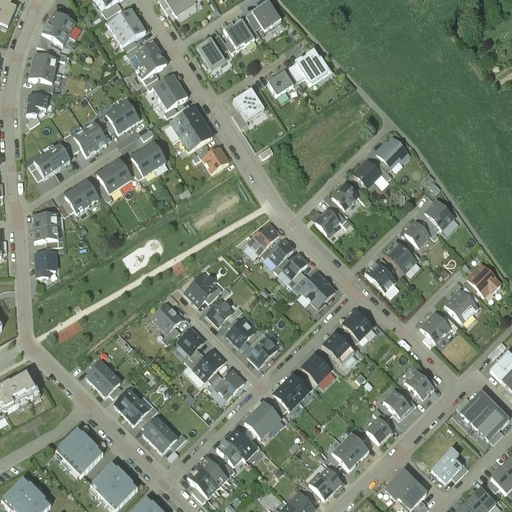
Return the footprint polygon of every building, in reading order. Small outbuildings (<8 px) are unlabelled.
[(98,0),(106,11),(106,12),(116,6),(123,1),(122,0),(98,0)] [(172,15),(162,0),(157,3),(167,18),(172,15)] [(162,0),(172,15),(175,20),(195,7),(193,3),(198,0),(162,0)] [(0,1),(0,28),(7,31),(12,19),(16,11),(9,8),(10,6),(0,1)] [(250,16),(260,31),(264,36),(280,26),(267,5),(250,16)] [(101,15),(105,22),(121,12),(116,6),(106,12),(106,11),(101,15)] [(107,28),(114,39),(138,24),(131,13),(119,21),(107,28)] [(104,23),(107,28),(119,21),(116,16),(104,23)] [(249,25),(255,34),(260,31),(250,16),(245,19),(249,25)] [(50,20),(46,27),(68,40),(74,29),(53,17),(51,21),(50,20)] [(236,55),(254,44),(244,29),(240,22),(223,33),(229,43),(235,53),(236,55)] [(114,39),(121,51),(133,43),(145,36),(138,24),(114,39)] [(244,29),(254,44),(259,41),(255,34),(249,25),(244,29)] [(62,51),(68,40),(46,27),(42,34),(43,35),(41,39),(50,44),(62,51)] [(50,44),(41,39),(40,38),(36,51),(48,54),(58,57),(59,55),(52,50),(49,50),(50,44)] [(195,51),(210,75),(224,66),(224,65),(227,63),(223,56),(228,53),(224,46),(218,38),(210,43),(210,42),(195,51)] [(121,51),(125,56),(136,48),(133,43),(121,51)] [(235,53),(229,43),(224,46),(228,53),(230,56),(235,53)] [(128,61),(143,51),(140,46),(125,56),(128,61)] [(142,68),(159,57),(152,47),(135,58),(142,68)] [(293,65),(295,67),(304,82),(309,89),(329,76),(320,61),(318,62),(313,53),(305,58),(306,59),(301,62),(300,61),(293,65)] [(58,57),(48,54),(47,62),(57,64),(64,66),(66,59),(58,57)] [(142,83),(154,76),(166,68),(159,57),(142,68),(135,72),(142,83)] [(30,67),(29,71),(54,77),(57,64),(47,62),(33,59),(32,67),(30,67)] [(297,86),(304,82),(295,67),(288,71),(289,73),(297,86)] [(51,89),(54,77),(29,71),(28,76),(29,76),(28,84),(36,86),(51,89)] [(299,88),(297,86),(289,73),(284,76),(292,90),(294,91),(299,88)] [(283,75),(267,86),(276,100),(292,90),(284,76),(283,75)] [(145,88),(157,81),(154,76),(142,83),(145,88)] [(161,86),(151,92),(159,103),(180,90),(172,79),(161,86)] [(149,94),(151,92),(161,86),(157,81),(146,89),(149,94)] [(53,89),(51,89),(36,86),(34,95),(48,96),(51,97),(53,89)] [(180,90),(159,103),(166,115),(173,110),(187,101),(180,90)] [(250,93),(232,104),(238,114),(245,125),(246,125),(263,114),(250,93)] [(43,115),(45,115),(46,103),(30,101),(27,101),(25,120),(36,121),(36,119),(43,115)] [(115,112),(128,131),(138,125),(125,106),(115,112)] [(173,110),(166,115),(163,116),(166,121),(177,115),(173,110)] [(115,112),(105,118),(115,134),(118,138),(128,131),(115,112)] [(194,112),(170,127),(179,141),(203,126),(194,112)] [(248,128),(246,125),(245,125),(238,114),(231,118),(240,133),(248,128)] [(110,137),(115,134),(105,118),(100,122),(107,132),(110,137)] [(39,126),(36,121),(26,127),(29,132),(39,126)] [(100,122),(95,125),(102,135),(107,132),(100,122)] [(203,126),(179,141),(188,155),(212,140),(203,126)] [(93,127),(83,134),(96,154),(106,148),(93,127)] [(140,139),(143,144),(153,138),(150,133),(140,139)] [(83,134),(73,140),(79,151),(86,161),(96,154),(83,134)] [(79,151),(73,140),(71,137),(63,142),(73,157),(78,153),(79,151)] [(404,156),(405,156),(392,143),(382,152),(380,150),(375,156),(382,163),(390,170),(398,162),(401,165),(407,159),(404,156)] [(73,157),(65,145),(60,148),(70,163),(75,160),(73,157)] [(152,148),(141,155),(154,174),(165,167),(152,148)] [(59,149),(45,158),(56,174),(69,166),(59,149)] [(201,161),(210,156),(207,151),(192,161),(195,166),(201,161)] [(218,151),(210,156),(201,161),(211,177),(228,166),(218,151)] [(272,156),(269,151),(259,157),(262,162),(272,156)] [(131,162),(133,165),(142,180),(143,181),(154,174),(141,155),(131,162)] [(56,174),(45,158),(33,166),(42,181),(43,182),(56,174)] [(391,171),(390,170),(382,163),(378,167),(386,175),(391,171)] [(366,190),(379,177),(374,171),(367,164),(353,177),(366,190)] [(118,165),(107,172),(120,191),(131,184),(129,182),(122,171),(118,165)] [(133,165),(128,168),(134,178),(137,183),(142,180),(133,165)] [(42,181),(33,166),(28,169),(37,184),(42,181)] [(374,171),(379,177),(386,184),(391,180),(386,175),(378,167),(374,171)] [(128,168),(122,171),(129,182),(134,178),(128,168)] [(96,179),(102,187),(109,198),(120,191),(107,172),(96,179)] [(75,192),(87,210),(98,203),(95,200),(89,190),(86,185),(75,192)] [(89,190),(95,200),(101,197),(97,190),(94,186),(89,190)] [(344,212),(357,199),(351,193),(344,186),(331,199),(344,212)] [(97,190),(101,197),(106,206),(111,202),(109,198),(102,187),(97,190)] [(351,193),(357,199),(364,206),(368,202),(355,189),(351,193)] [(64,199),(67,204),(74,214),(76,217),(87,210),(75,192),(64,199)] [(441,233),(453,220),(436,203),(424,216),(427,219),(439,231),(441,233)] [(67,204),(62,207),(68,217),(74,214),(67,204)] [(68,217),(62,207),(57,210),(63,220),(68,217)] [(332,230),(339,224),(333,218),(327,212),(314,225),(326,236),(329,239),(335,233),(332,230)] [(333,218),(339,224),(346,231),(350,227),(337,214),(333,218)] [(33,233),(57,232),(56,219),(32,220),(33,233)] [(435,236),(439,231),(427,219),(422,223),(425,226),(435,236)] [(418,249),(429,238),(421,230),(415,224),(404,236),(418,249)] [(421,230),(429,238),(434,243),(438,238),(435,236),(425,226),(421,230)] [(259,257),(260,256),(268,248),(279,237),(268,227),(258,237),(256,236),(247,245),(259,257)] [(58,244),(57,232),(33,233),(34,245),(45,245),(58,244)] [(268,257),(277,267),(286,259),(293,251),(283,242),(272,253),(268,257)] [(415,264),(415,263),(404,252),(396,244),(384,255),(404,275),(415,264)] [(268,248),(260,256),(264,261),(268,257),(272,253),(268,248)] [(404,252),(415,263),(419,259),(408,248),(404,252)] [(281,271),(291,281),(300,273),(307,266),(297,256),(290,263),(281,271)] [(35,258),(36,280),(48,280),(48,274),(55,274),(54,257),(35,258)] [(286,259),(277,267),(273,271),(277,275),(281,271),(290,263),(286,259)] [(377,265),(389,277),(394,273),(381,260),(377,265)] [(395,284),(389,277),(377,265),(376,264),(364,275),(384,295),(395,284)] [(476,292),(483,299),(489,293),(492,296),(500,288),(497,285),(498,284),(481,268),(466,282),(469,285),(476,292)] [(300,273),(291,281),(287,285),(291,290),(304,277),(300,273)] [(334,293),(317,276),(310,283),(300,293),(317,310),(334,293)] [(297,295),(300,293),(310,283),(304,277),(291,290),(297,295)] [(206,280),(205,280),(203,278),(184,296),(197,309),(204,302),(215,291),(213,288),(213,287),(206,280)] [(465,289),(472,296),(476,292),(469,285),(464,289),(465,289)] [(215,291),(204,302),(208,306),(221,294),(217,289),(215,291)] [(461,294),(473,306),(477,302),(472,296),(465,289),(461,294)] [(444,308),(462,326),(477,311),(473,306),(461,294),(459,292),(444,308)] [(172,302),(180,311),(184,307),(176,299),(172,302)] [(172,302),(167,307),(176,315),(180,311),(172,302)] [(223,308),(219,304),(206,318),(218,330),(225,322),(231,316),(227,312),(228,311),(224,307),(223,308)] [(165,307),(151,321),(167,337),(174,330),(181,323),(165,307)] [(231,316),(225,322),(229,327),(236,320),(242,314),(237,310),(231,316)] [(357,317),(366,326),(371,321),(362,313),(357,317)] [(364,337),(371,330),(366,326),(357,317),(355,315),(342,327),(346,330),(358,343),(364,337)] [(434,315),(419,330),(426,337),(435,346),(450,331),(441,322),(434,315)] [(441,322),(450,331),(453,334),(457,330),(445,318),(441,322)] [(229,327),(227,328),(231,333),(240,324),(236,320),(229,327)] [(231,333),(226,338),(238,350),(254,335),(242,323),(240,324),(231,333)] [(179,335),(174,330),(167,337),(161,342),(167,348),(179,335)] [(346,339),(354,347),(358,343),(346,330),(341,334),(346,339)] [(191,332),(177,345),(189,357),(196,351),(203,344),(191,332)] [(262,335),(249,347),(254,351),(265,340),(266,339),(262,335)] [(342,343),(334,335),(321,348),(329,356),(338,364),(341,368),(354,355),(350,352),(342,343)] [(364,337),(358,343),(362,346),(367,341),(364,337)] [(431,350),(435,346),(426,337),(422,342),(431,350)] [(342,343),(350,352),(355,347),(354,347),(346,339),(342,343)] [(254,351),(246,359),(258,371),(277,352),(265,340),(254,351)] [(492,362),(505,349),(501,345),(488,358),(492,362)] [(200,355),(196,351),(189,357),(183,363),(188,368),(200,355)] [(223,365),(212,353),(205,360),(193,373),(204,384),(223,365)] [(188,368),(193,373),(205,360),(200,355),(188,368)] [(334,369),(333,369),(325,360),(321,356),(317,361),(329,374),(334,369)] [(333,369),(338,364),(329,356),(325,360),(333,369)] [(489,373),(500,385),(511,373),(511,362),(506,356),(489,373)] [(317,361),(314,358),(301,370),(309,378),(317,386),(329,374),(317,361)] [(89,368),(93,372),(100,366),(102,364),(98,359),(89,368)] [(110,376),(100,366),(93,372),(85,380),(95,390),(110,376)] [(223,382),(215,390),(219,394),(218,395),(222,399),(223,398),(227,402),(244,386),(232,373),(223,382)] [(511,373),(500,385),(511,396),(511,373)] [(414,398),(422,405),(428,399),(428,398),(433,392),(432,391),(419,378),(415,374),(403,385),(415,397),(414,398)] [(419,378),(432,391),(436,387),(423,374),(419,378)] [(0,416),(2,416),(3,417),(18,409),(17,407),(25,402),(26,404),(32,401),(31,399),(36,396),(37,398),(38,397),(26,375),(6,386),(7,387),(0,390),(0,416)] [(120,386),(110,376),(95,390),(105,400),(108,397),(117,388),(120,386)] [(215,390),(223,382),(219,377),(206,390),(210,394),(215,390)] [(295,382),(308,395),(312,390),(305,383),(300,377),(295,382)] [(291,378),(282,388),(298,404),(308,395),(295,382),(291,378)] [(305,383),(312,390),(317,386),(309,378),(305,383)] [(372,389),(367,384),(362,389),(367,394),(372,389)] [(116,397),(121,401),(128,394),(133,389),(129,385),(121,392),(116,397)] [(113,401),(116,397),(121,392),(117,388),(108,397),(113,401)] [(298,404),(282,388),(273,397),(277,402),(287,412),(289,414),(298,404)] [(138,404),(128,394),(121,401),(114,409),(123,419),(138,404)] [(392,416),(399,423),(404,418),(405,417),(404,416),(409,411),(399,400),(393,395),(382,405),(393,416),(392,416)] [(460,416),(473,430),(493,411),(489,406),(490,405),(480,395),(470,405),(470,406),(460,416)] [(404,418),(405,419),(415,409),(403,396),(399,400),(409,411),(404,416),(405,417),(404,418)] [(455,411),(460,416),(470,406),(470,405),(466,401),(455,411)] [(287,412),(277,402),(272,406),(282,416),(287,412)] [(148,414),(138,404),(123,419),(133,429),(141,421),(148,414)] [(263,406),(253,416),(274,437),(283,427),(278,423),(279,422),(263,406)] [(145,425),(150,421),(157,413),(153,409),(148,414),(141,421),(145,425)] [(487,444),(487,443),(498,433),(498,434),(508,424),(498,414),(498,415),(493,411),(473,430),(487,444)] [(372,416),(378,422),(385,429),(389,424),(376,412),(372,416)] [(253,416),(244,425),(260,441),(261,440),(265,445),(274,437),(253,416)] [(141,429),(145,433),(154,425),(150,421),(145,425),(141,429)] [(145,433),(142,437),(152,447),(166,432),(156,422),(154,425),(145,433)] [(365,434),(378,447),(390,434),(385,429),(378,422),(365,434)] [(78,432),(55,455),(56,456),(56,455),(63,462),(62,462),(72,472),(73,471),(79,478),(79,479),(80,480),(102,457),(91,446),(91,447),(88,444),(89,443),(78,432)] [(176,442),(166,432),(152,447),(161,457),(169,449),(176,442)] [(351,437),(359,445),(363,441),(355,433),(351,437)] [(498,433),(487,443),(492,448),(502,438),(498,434),(498,433)] [(242,441),(234,434),(225,444),(241,461),(244,463),(254,454),(242,441)] [(186,441),(181,437),(176,442),(169,449),(174,453),(186,441)] [(242,441),(254,454),(258,449),(246,437),(242,441)] [(341,447),(357,463),(360,460),(362,461),(368,455),(359,445),(351,437),(341,447)] [(241,461),(225,444),(216,453),(233,470),(241,461)] [(339,465),(348,474),(355,468),(354,467),(357,463),(341,447),(331,457),(339,465)] [(444,459),(430,473),(445,487),(451,481),(461,472),(453,464),(457,460),(450,453),(444,459)] [(326,461),(335,469),(339,465),(331,457),(326,461)] [(322,465),(335,477),(339,473),(335,469),(326,461),(326,460),(322,465)] [(206,462),(196,472),(216,492),(226,482),(215,471),(206,462)] [(226,466),(222,470),(230,477),(234,474),(226,466)] [(123,478),(112,467),(89,489),(90,490),(91,490),(97,496),(97,497),(107,507),(107,506),(113,511),(116,511),(137,491),(126,481),(125,481),(122,479),(123,478)] [(230,477),(222,470),(219,467),(215,471),(226,482),(230,477)] [(511,472),(506,467),(498,475),(511,488),(511,472)] [(461,472),(451,481),(455,486),(467,473),(463,469),(461,472)] [(216,492),(196,472),(186,482),(195,491),(206,502),(216,492)] [(318,481),(332,495),(341,486),(326,472),(318,481)] [(398,501),(413,486),(402,474),(385,491),(396,503),(398,501)] [(499,493),(505,499),(511,492),(511,488),(498,475),(489,484),(490,484),(499,493)] [(308,488),(323,503),(332,495),(318,481),(316,479),(308,488)] [(46,511),(50,509),(49,508),(49,509),(41,501),(32,491),(31,491),(23,484),(24,483),(23,482),(0,505),(7,511),(46,511)] [(486,488),(494,497),(499,493),(490,484),(486,488)] [(398,501),(409,511),(411,511),(420,503),(425,498),(413,486),(398,501)] [(302,493),(311,502),(315,506),(319,502),(306,489),(302,493)] [(497,503),(484,490),(480,494),(493,507),(497,503)] [(202,506),(206,502),(195,491),(191,495),(202,506)] [(298,497),(306,506),(311,502),(302,493),(301,492),(297,496),(298,497)] [(479,494),(471,502),(480,511),(492,511),(495,509),(493,507),(480,494),(479,494)] [(288,508),(292,511),(312,511),(306,506),(298,497),(288,508)] [(157,511),(147,501),(136,511),(157,511)] [(462,511),(463,511),(480,511),(471,502),(462,511)] [(420,503),(411,511),(419,511),(424,508),(425,507),(420,503)]
